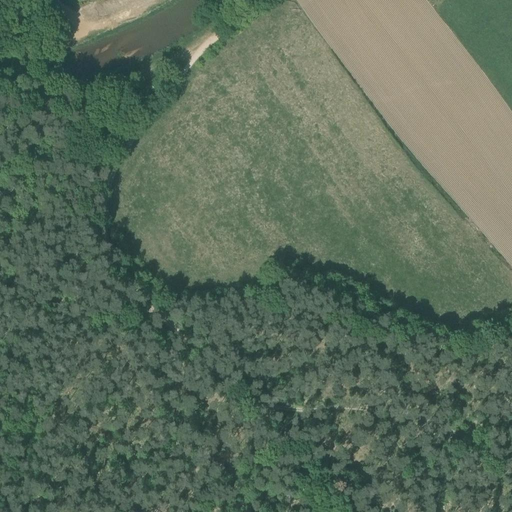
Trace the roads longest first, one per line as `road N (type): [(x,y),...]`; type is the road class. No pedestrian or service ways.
road 1 (track): [(127,147),(111,173),(101,221),(129,283),(250,403),(296,437),(344,511)]
road 2 (track): [(261,0),(190,64),(127,147)]
